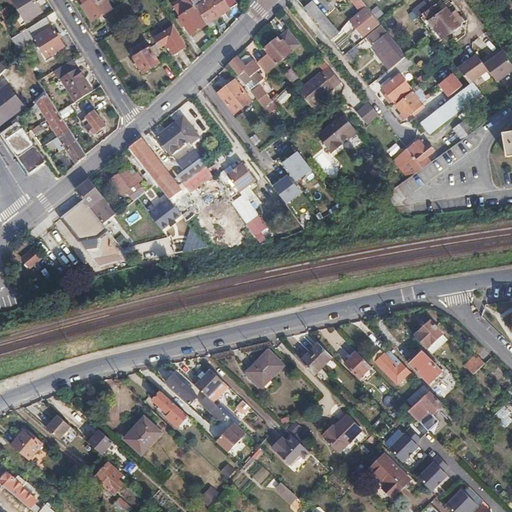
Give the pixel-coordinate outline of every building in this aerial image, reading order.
[(12,0),(27,22),(43,13),(35,0),(12,0)] [(79,0),(83,5),(82,6),(92,21),(112,9),(106,0),(79,0)] [(206,23),(214,17),(237,3),(235,0),(192,0),(195,5),(206,23)] [(349,0),(360,13),(367,7),(361,0),(349,0)] [(303,8),(321,29),(330,22),(312,1),(303,8)] [(191,33),(206,23),(195,5),(179,15),(191,33)] [(379,18),(385,13),(378,5),(373,10),(379,18)] [(363,39),(374,30),(381,25),(378,21),(367,7),(360,13),(354,17),(349,21),(363,39)] [(414,20),(422,14),(418,7),(409,13),(414,20)] [(6,8),(0,11),(0,14),(4,21),(11,16),(6,8)] [(460,25),(447,9),(430,22),(444,39),(460,25)] [(46,17),(33,25),(37,32),(50,24),(46,17)] [(206,23),(215,37),(223,31),(214,17),(206,23)] [(321,29),(330,40),(338,33),(330,22),(321,29)] [(394,58),(402,51),(381,25),(374,30),(381,38),(372,45),(377,51),(383,46),(394,58)] [(172,26),(154,36),(157,42),(161,49),(168,44),(176,55),(186,48),(172,26)] [(64,46),(51,27),(34,38),(46,58),(64,46)] [(275,37),(262,48),(262,49),(267,54),(272,61),(275,64),(290,51),(289,50),(298,44),(285,29),(275,37)] [(161,63),(168,59),(161,49),(157,42),(148,46),(144,40),(134,46),(138,53),(134,55),(144,75),(161,65),(161,63)] [(343,56),(350,64),(361,55),(354,47),(343,56)] [(511,64),(502,51),(484,64),(493,76),(497,83),(511,71),(511,64)] [(240,61),(236,56),(228,63),(244,84),(251,79),(249,76),(252,74),(254,77),(258,74),(256,71),(259,68),(248,54),(240,61)] [(265,72),(275,64),(272,61),(267,54),(264,56),(257,62),(265,72)] [(493,76),(484,64),(476,54),(458,68),(470,84),(473,82),(477,88),(493,76)] [(389,68),(395,66),(393,58),(386,60),(389,68)] [(75,101),(92,91),(72,59),(53,71),(59,80),(61,79),(75,101)] [(332,87),(340,81),(327,66),(320,73),(319,71),(296,89),(311,107),(333,88),(332,87)] [(296,77),(295,74),(289,68),(282,72),(290,82),(296,77)] [(399,90),(385,74),(376,81),(387,94),(384,97),(389,104),(393,101),(394,103),(408,92),(403,86),(399,90)] [(234,114),(251,101),(234,79),(218,93),(234,114)] [(425,100),(434,112),(465,88),(458,80),(439,95),(437,91),(425,100)] [(427,133),(479,94),(471,84),(465,88),(434,112),(419,123),(427,133)] [(250,91),(255,98),(263,92),(258,85),(250,91)] [(0,92),(0,132),(2,136),(17,121),(27,111),(8,86),(0,92)] [(287,89),(277,97),(282,103),(292,96),(287,89)] [(85,156),(85,154),(58,112),(46,93),(27,111),(17,121),(28,135),(37,129),(28,117),(40,107),(76,164),(85,156)] [(424,108),(413,94),(399,104),(409,116),(415,111),(417,113),(424,108)] [(368,124),(380,115),(370,103),(358,113),(368,124)] [(61,112),(66,118),(74,111),(69,105),(61,112)] [(80,121),(91,135),(104,124),(93,111),(80,121)] [(339,112),(333,117),(336,120),(342,115),(339,112)] [(341,144),(341,143),(356,132),(342,115),(336,120),(327,127),(317,136),(331,153),(341,144)] [(182,116),(173,123),(186,141),(188,144),(198,136),(182,116)] [(466,119),(453,129),(462,140),(474,130),(466,119)] [(17,121),(2,136),(5,141),(28,173),(46,161),(45,160),(37,149),(36,147),(28,135),(17,121)] [(186,141),(173,123),(156,136),(169,154),(186,141)] [(230,129),(241,143),(248,138),(237,124),(230,129)] [(40,127),(37,129),(28,135),(36,147),(48,139),(40,127)] [(511,155),(511,131),(503,133),(506,156),(511,155)] [(58,137),(53,140),(60,151),(65,148),(58,137)] [(129,147),(187,222),(224,193),(204,165),(198,157),(182,170),(172,178),(140,138),(129,147)] [(407,147),(422,165),(430,159),(425,154),(432,149),(427,142),(423,145),(417,139),(407,147)] [(37,149),(45,160),(58,151),(49,140),(37,149)] [(392,158),(407,176),(422,165),(407,147),(392,158)] [(182,170),(198,157),(191,148),(184,153),(186,155),(176,162),(182,170)] [(297,151),(282,163),(296,182),(311,170),(297,151)] [(254,180),(242,163),(232,170),(229,165),(219,172),(219,176),(224,183),(229,179),(243,198),(252,192),(247,185),(254,180)] [(122,196),(137,184),(125,169),(110,181),(122,196)] [(287,175),(273,185),(287,204),(301,194),(287,175)] [(83,184),(76,190),(84,200),(89,207),(99,200),(112,217),(117,214),(89,179),(83,184)] [(233,188),(225,194),(229,199),(237,193),(233,188)] [(79,241),(102,223),(89,207),(84,200),(61,218),(79,241)] [(155,207),(150,201),(132,215),(137,221),(155,207)] [(23,258),(32,267),(42,257),(33,249),(23,258)] [(429,321),(413,337),(426,350),(442,335),(429,321)] [(335,360),(321,346),(303,364),(317,378),(335,360)] [(410,372),(389,350),(385,353),(379,347),(370,357),(397,384),(410,372)] [(286,368),(271,352),(249,374),(251,376),(249,378),(261,390),(263,388),(265,389),(286,368)] [(371,367),(357,352),(345,363),(359,378),(371,367)] [(440,373),(421,353),(409,365),(428,385),(440,373)] [(482,367),(485,365),(476,355),(473,358),(482,367)] [(482,367),(473,358),(464,366),(473,376),(482,367)] [(209,369),(194,385),(206,397),(209,399),(224,384),(209,369)] [(173,374),(165,382),(190,405),(197,397),(173,374)] [(81,385),(67,402),(81,414),(95,397),(92,395),(98,388),(91,382),(81,385)] [(177,407),(160,392),(153,400),(162,408),(160,411),(167,417),(177,407)] [(409,410),(420,421),(432,410),(434,412),(442,405),(430,392),(409,410)] [(209,399),(206,397),(200,403),(210,413),(217,406),(209,399)] [(243,415),(252,408),(245,400),(237,407),(243,415)] [(511,415),(511,410),(507,405),(495,415),(503,423),(511,415)] [(46,428),(62,443),(73,431),(57,416),(46,428)] [(160,433),(143,418),(124,439),(142,454),(160,433)] [(80,428),(88,439),(96,433),(88,422),(80,428)] [(348,462),(370,440),(356,426),(344,438),(341,436),(332,446),(348,462)] [(228,428),(215,442),(228,454),(241,440),(228,428)] [(100,431),(88,444),(101,455),(112,442),(100,431)] [(24,432),(11,446),(29,461),(43,443),(31,433),(28,436),(24,432)] [(308,448),(292,433),(287,438),(285,437),(276,446),(289,460),(299,451),(303,455),(308,448)] [(405,434),(390,449),(405,465),(420,449),(405,434)] [(390,499),(408,481),(383,457),(369,471),(385,487),(381,490),(390,499)] [(257,462),(236,486),(253,501),(274,476),(257,462)] [(122,476),(107,463),(94,478),(109,490),(113,486),(118,491),(123,485),(118,480),(122,476)] [(434,463),(419,478),(433,493),(449,477),(434,463)] [(226,464),(221,474),(231,478),(236,469),(226,464)] [(0,484),(6,489),(33,511),(52,511),(45,506),(39,511),(33,507),(36,503),(20,490),(26,485),(18,478),(15,480),(7,473),(0,481),(0,484)] [(302,511),(307,507),(282,484),(276,491),(294,508),(290,511),(302,511)] [(200,498),(210,507),(221,494),(211,486),(200,498)] [(462,491),(447,507),(451,511),(469,511),(476,505),(462,491)] [(128,511),(131,509),(119,499),(112,506),(119,511),(128,511)]
